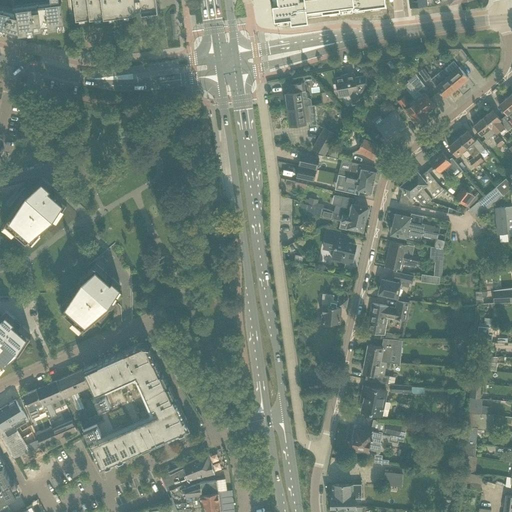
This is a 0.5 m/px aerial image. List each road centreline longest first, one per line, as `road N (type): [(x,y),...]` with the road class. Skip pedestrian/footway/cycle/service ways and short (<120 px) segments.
road 1 (residential): [(321,450),(386,178),(412,139),(507,65),(503,18)]
road 2 (residential): [(321,450),(300,437),(260,84)]
road 3 (secondary): [(219,72),(266,419)]
road 4 (secondary): [(285,415),(237,69)]
road 5 (residential): [(0,390),(148,323),(160,327),(223,430)]
road 6 (residential): [(113,511),(100,487),(223,430)]
road 7 (tertiary): [(92,79),(135,84),(219,72)]
road 8 (tertiary): [(217,58),(92,79)]
